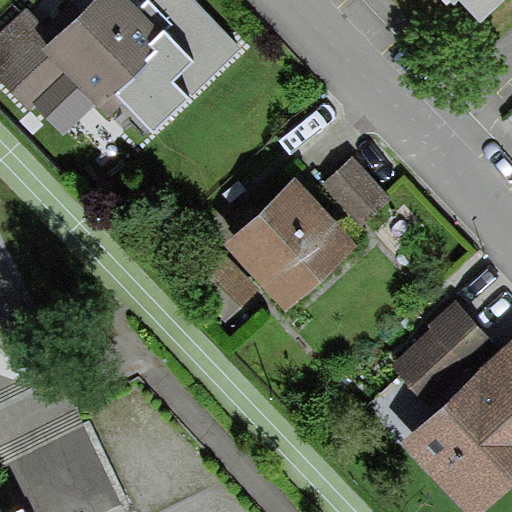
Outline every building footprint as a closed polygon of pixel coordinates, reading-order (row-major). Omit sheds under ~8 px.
[(78,0),(55,23),(32,0),(30,0),(0,28),(0,67),(29,97),(35,91),(68,125),(101,94),(109,102),(179,36),(145,0),(78,0)] [(351,152),(326,176),(366,217),(391,193),(351,152)] [(292,163),(226,225),(289,293),(355,231),(292,163)] [(188,273),(228,313),(260,282),(220,241),(188,273)] [(494,338),(457,298),(435,318),(438,321),(398,358),(432,395),(494,338)] [(432,395),(402,423),(473,503),(511,468),(511,322),(494,338),(432,395)] [(0,511),(45,511),(46,511),(45,511),(33,511),(0,439),(0,511)]
